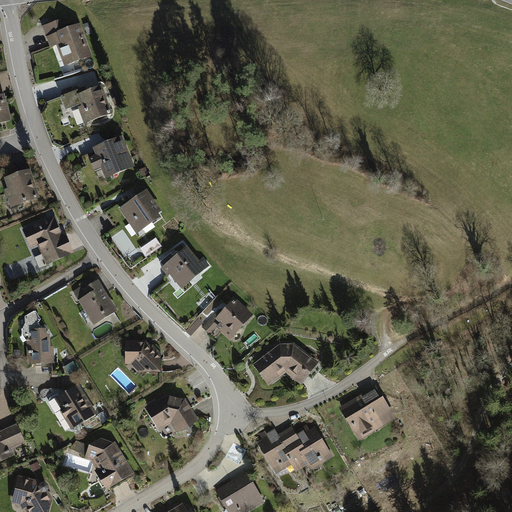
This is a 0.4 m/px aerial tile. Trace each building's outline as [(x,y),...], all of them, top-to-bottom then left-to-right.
[(63,31),(59,22),(45,27),(53,48),(58,46),(65,66),(91,56),(80,25),(63,31)] [(89,23),(84,25),(87,36),(93,34),(89,23)] [(110,114),(101,89),(87,94),(85,89),(62,97),(67,111),(79,106),(85,123),(110,114)] [(0,96),(0,94),(0,123),(10,121),(3,95),(0,96)] [(134,166),(121,137),(92,150),(96,160),(88,163),(92,171),(98,168),(104,179),(134,166)] [(38,199),(29,171),(1,180),(10,208),(38,199)] [(162,213),(146,190),(119,210),(136,233),(162,213)] [(71,253),(55,216),(19,232),(35,268),(71,253)] [(147,258),(164,248),(159,240),(142,249),(147,258)] [(207,266),(188,244),(161,268),(180,289),(207,266)] [(95,282),(92,277),(79,284),(84,292),(75,297),(92,327),(117,313),(98,281),(95,282)] [(252,317),(235,301),(213,323),(230,340),(252,317)] [(25,342),(26,366),(54,365),(53,344),(49,344),(49,333),(45,333),(44,328),(30,328),(30,341),(25,342)] [(148,341),(123,342),(124,367),(131,366),(136,373),(157,373),(160,354),(148,341)] [(299,385),(318,362),(292,343),(277,344),(251,363),(270,386),(283,378),(291,377),(299,385)] [(94,416),(75,384),(45,402),(64,434),(94,416)] [(394,418),(376,387),(338,409),(357,440),(394,418)] [(174,435),(197,422),(183,398),(167,394),(142,409),(156,432),(168,425),(174,435)] [(279,439),(272,428),(252,440),(275,477),(292,466),(296,473),(307,466),(310,472),(332,459),(313,428),(308,432),(303,424),(279,439)] [(0,432),(0,464),(13,459),(10,451),(24,445),(15,425),(0,432)] [(89,448),(74,444),(67,468),(84,471),(97,496),(132,476),(113,443),(101,439),(89,448)] [(246,474),(215,492),(226,511),(245,511),(263,502),(246,474)] [(39,481),(15,478),(9,504),(16,506),(19,511),(46,511),(51,504),(39,481)] [(186,511),(182,503),(166,511),(186,511)]
